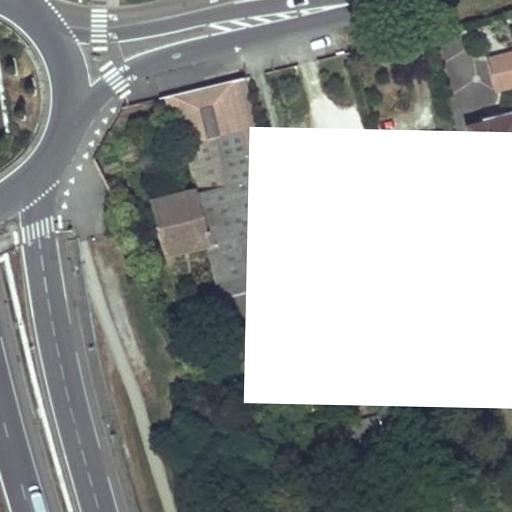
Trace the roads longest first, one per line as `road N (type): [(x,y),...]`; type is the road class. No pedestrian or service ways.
road 1 (trunk): [(97,511),(35,229),(37,171)]
road 2 (primary): [(69,117),(128,74),(373,0)]
road 3 (primary): [(315,0),(111,27),(40,21)]
road 4 (trunk): [(33,511),(0,386)]
